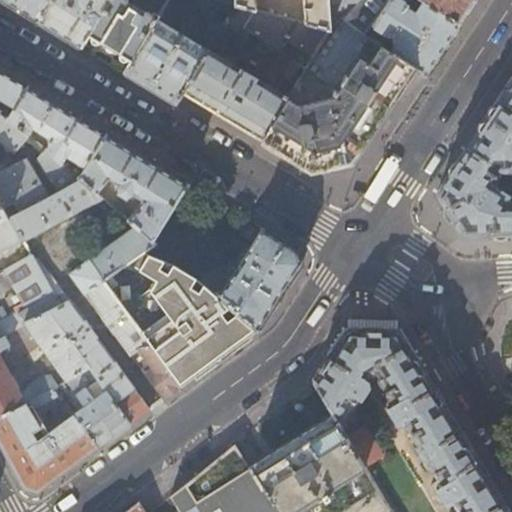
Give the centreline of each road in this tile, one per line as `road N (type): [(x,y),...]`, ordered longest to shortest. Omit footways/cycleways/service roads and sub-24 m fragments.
road 1 (tertiary): [(0,37),(353,241)]
road 2 (tertiary): [(63,511),(287,344),(353,241)]
road 3 (tertiary): [(353,241),(510,0)]
road 4 (residential): [(425,288),(511,444)]
